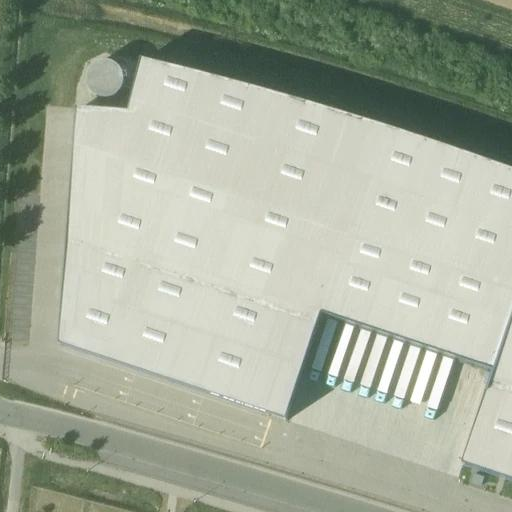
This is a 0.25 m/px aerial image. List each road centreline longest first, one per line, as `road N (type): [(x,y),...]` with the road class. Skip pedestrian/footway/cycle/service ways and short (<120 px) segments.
road 1 (unknown): [(39,372),(63,87),(75,57),(91,50),(122,49),(511,169)]
road 2 (unclassified): [(349,511),(22,416)]
